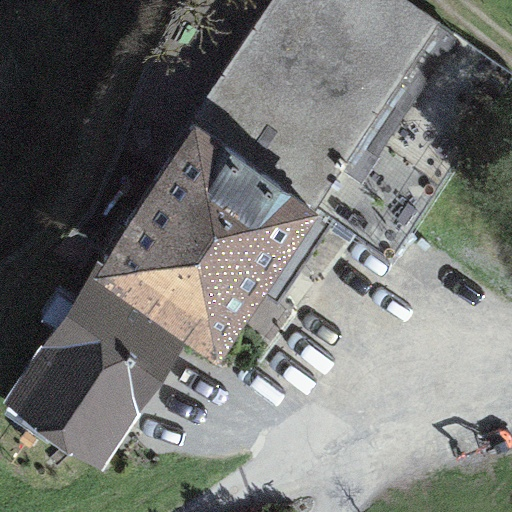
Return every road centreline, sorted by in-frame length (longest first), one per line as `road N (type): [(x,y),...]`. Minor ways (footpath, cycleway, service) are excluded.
road 1 (residential): [(207,511),(238,495),(364,461)]
road 2 (residential): [(364,461),(511,426)]
